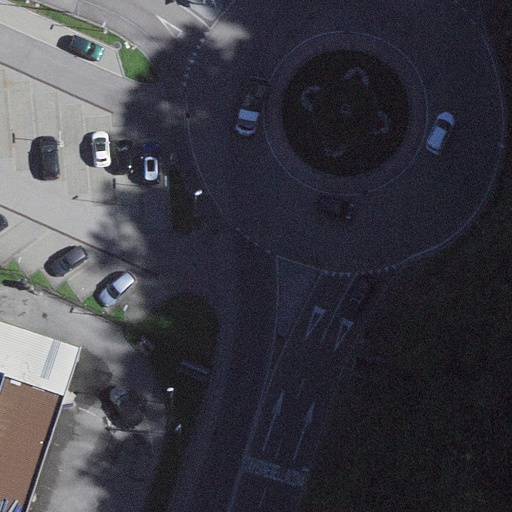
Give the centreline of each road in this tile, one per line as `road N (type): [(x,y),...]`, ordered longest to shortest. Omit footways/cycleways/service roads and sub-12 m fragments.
road 1 (primary): [(315,227),(348,233),(413,217),(458,168),(469,136),(470,102),(444,41),(388,3)]
road 2 (primary): [(221,511),(315,227)]
road 3 (primary): [(263,39),(245,66),(235,131),(261,190),(315,227)]
